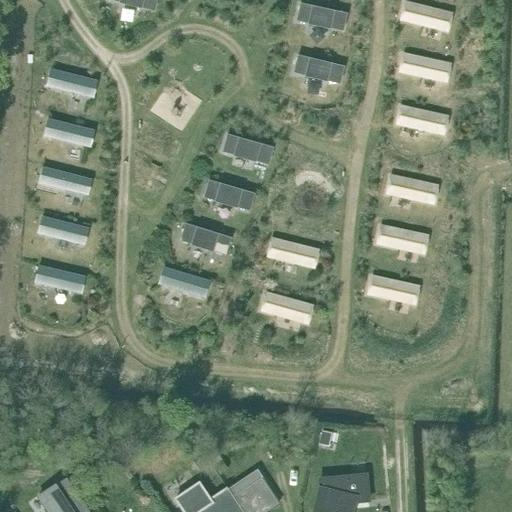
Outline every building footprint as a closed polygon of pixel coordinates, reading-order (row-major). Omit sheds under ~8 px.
[(155,0),(104,0),(105,0),(152,13),(155,0)] [(452,13),(404,1),(400,19),(447,32),(452,13)] [(347,18),(300,5),(295,23),(343,36),(347,18)] [(451,67),(403,54),(398,72),(446,85),(451,67)] [(345,68),(297,55),(292,73),(340,86),(345,68)] [(97,82),(49,69),(44,87),(92,100),(97,82)] [(449,121),(402,108),(397,126),(444,139),(449,121)] [(94,132),(47,119),(42,137),(89,150),(94,132)] [(272,148),(225,135),(220,153),(268,166),(272,148)] [(89,180),(41,167),(37,185),(84,198),(89,180)] [(438,188),(391,175),(386,193),(433,206),(438,188)] [(254,197),(207,184),(202,202),(250,215),(254,197)] [(90,230),(42,217),(38,235),(85,248),(90,230)] [(232,238),(184,225),(179,243),(227,256),(232,238)] [(427,238),(379,225),(374,243),(422,256),(427,238)] [(320,249),(272,236),(267,254),(315,267),(320,249)] [(87,277),(39,264),(34,283),(82,295),(87,277)] [(212,281),(165,268),(160,286),(208,299),(212,281)] [(418,290),(370,277),(365,295),(413,308),(418,290)] [(310,306),(263,293),(258,311),(306,324),(310,306)] [(202,457),(194,463),(200,471),(207,465),(202,457)] [(222,461),(214,467),(221,476),(228,470),(222,461)] [(257,470),(227,490),(232,497),(231,497),(240,511),(265,511),(279,503),(278,502),(275,504),(265,488),(267,486),(257,470)] [(349,511),(352,502),(368,500),(365,474),(319,478),(320,491),(316,509),(329,511),(349,511)] [(44,487),(28,498),(37,511),(77,511),(56,480),(44,488),(44,487)] [(198,484),(176,499),(184,511),(196,511),(198,511),(240,511),(231,497),(232,497),(227,490),(226,488),(209,500),(198,484)]
